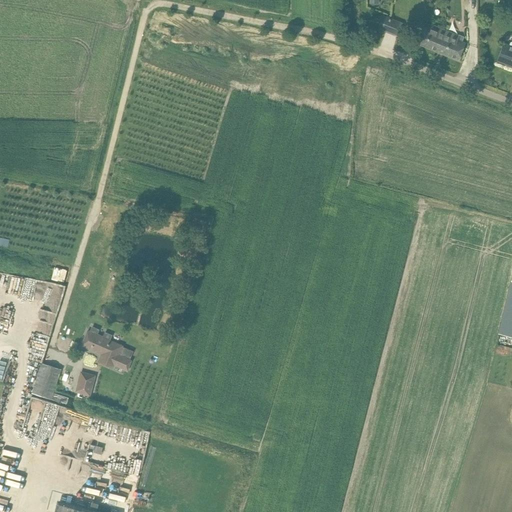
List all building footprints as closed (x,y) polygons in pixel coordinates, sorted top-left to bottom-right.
[(403,22),(383,14),(378,28),(398,36),(403,22)] [(417,44),(438,52),(446,31),(422,21),(417,33),(420,35),(417,44)] [(446,31),(438,52),(458,60),(465,43),(453,38),(455,34),(446,31)] [(498,61),(510,65),(509,66),(511,67),(511,41),(510,43),(509,46),(504,44),(498,61)] [(511,337),(511,276),(498,334),(511,337)] [(87,332),(81,346),(91,350),(102,354),(99,362),(113,369),(114,367),(113,367),(114,364),(128,370),(131,361),(129,360),(118,355),(122,346),(110,341),(113,335),(105,332),(102,338),(97,336),(100,329),(92,326),(89,333),(87,332)] [(42,363),(32,394),(51,400),(66,404),(68,398),(54,393),(54,391),(61,369),(42,363)] [(96,375),(80,371),(75,392),(90,396),(96,375)] [(17,497),(19,491),(6,488),(5,494),(17,497)] [(54,511),(101,511),(57,500),(54,511)]
